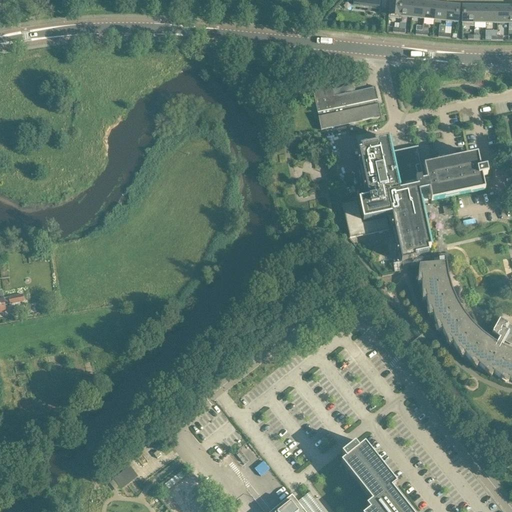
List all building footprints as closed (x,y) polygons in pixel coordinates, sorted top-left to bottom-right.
[(353,0),(353,5),(360,6),(363,6),(375,8),(379,8),(380,0),(353,0)] [(402,1),(395,0),(390,0),(388,18),(401,20),(401,17),(400,17),(402,1)] [(413,2),(402,1),(400,17),(401,17),(412,18),(413,2)] [(423,19),(425,3),(413,2),(412,18),(423,19)] [(434,21),(436,4),(425,3),(423,19),(434,21)] [(446,22),(447,5),(436,4),(434,21),(446,22)] [(458,23),(459,7),(447,5),(446,22),(458,23)] [(474,7),(462,7),(462,27),(475,27),(475,24),(474,24),(474,7)] [(485,24),(486,7),(474,7),(474,24),(475,24),(485,24)] [(497,7),(486,7),(485,24),(497,24),(497,7)] [(508,24),(508,8),(497,7),(497,24),(508,24)] [(331,86),(312,90),(315,102),(321,130),(348,124),(362,121),(370,119),(381,117),(379,105),(378,101),(375,89),(356,93),(334,98),(331,86)] [(388,139),(370,143),(371,145),(361,148),(362,152),(359,153),(369,199),(354,202),(342,205),(350,239),(389,230),(387,220),(387,218),(392,217),(402,262),(415,259),(415,257),(429,254),(428,249),(431,248),(420,201),(430,198),(431,202),(485,191),(482,177),(487,176),(486,169),(480,170),(477,156),(424,167),(426,178),(423,178),(417,148),(403,151),(401,154),(392,156),(388,139)] [(511,336),(511,329),(508,327),(508,326),(499,321),(491,335),(499,339),(496,344),(493,342),(482,334),(473,325),(464,314),(457,303),(452,290),(448,278),(446,264),(446,258),(446,254),(426,256),(426,255),(415,257),(415,259),(415,261),(441,259),(441,264),(419,266),(418,277),(421,277),(422,283),(422,294),(424,293),(426,300),(428,310),(430,309),(433,315),(436,325),(438,324),(442,330),(446,340),(448,338),(452,343),(458,352),(460,350),(464,355),(471,363),(473,361),(478,365),(486,373),(487,370),(493,373),(502,380),(503,377),(509,380),(511,381),(511,351),(505,349),(501,347),(504,342),(510,345),(510,344),(508,343),(511,336)] [(0,312),(6,312),(5,305),(24,301),(23,295),(3,299),(2,291),(0,291),(0,312)] [(22,307),(14,309),(15,316),(23,314),(22,307)] [(304,511),(297,503),(292,496),(272,511),(410,511),(392,489),(397,485),(365,445),(359,450),(355,445),(352,447),(348,450),(346,452),(345,453),(342,455),(345,460),(341,463),(372,502),(366,506),(370,511),(368,511),(304,511)] [(122,489),(137,475),(128,465),(112,480),(122,489)]
